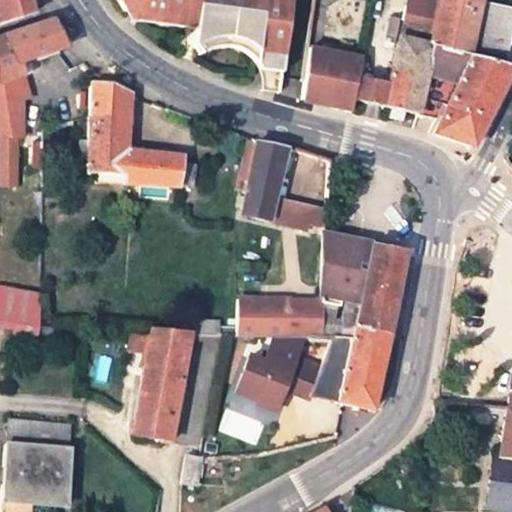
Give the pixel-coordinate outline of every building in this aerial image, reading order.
[(0,0),(0,24),(31,16),(27,0),(0,0)] [(143,15),(197,22),(196,29),(195,44),(197,50),(204,46),(212,44),(223,42),(234,44),(247,49),(257,56),(256,65),(281,68),(291,0),(286,0),(118,0),(125,13),(143,15)] [(501,66),(511,15),(477,6),(478,0),(438,0),(431,34),(429,47),(431,48),(501,66)] [(197,22),(143,15),(142,23),(196,29),(197,22)] [(0,89),(4,88),(22,84),(17,65),(65,48),(50,23),(0,39),(0,89)] [(357,80),(354,102),(388,111),(400,114),(415,118),(431,48),(429,47),(431,34),(400,27),(386,86),(357,80)] [(212,44),(204,46),(197,50),(200,57),(213,52),(219,50),(231,51),(240,53),(248,57),(256,65),(257,56),(247,49),(234,44),(223,42),(212,44)] [(415,118),(437,124),(431,135),(445,140),(469,150),(511,69),(501,66),(431,48),(415,118)] [(319,53),(306,51),(304,70),(302,70),(297,100),(312,104),(319,53)] [(360,59),(319,53),(312,104),(335,110),(352,114),(354,102),(357,80),(360,59)] [(278,95),(281,68),(256,65),(257,66),(260,78),(261,87),(261,93),(278,95)] [(120,177),(120,187),(177,190),(180,164),(180,159),(125,153),(130,98),(90,85),(86,176),(92,176),(120,177)] [(0,107),(8,105),(4,88),(0,89),(0,107)] [(400,114),(388,111),(385,120),(392,122),(398,124),(400,114)] [(54,125),(55,133),(73,129),(73,120),(54,125)] [(27,146),(27,183),(39,183),(40,133),(27,134),(27,146)] [(0,136),(0,147),(27,146),(27,134),(0,136)] [(239,217),(267,224),(273,199),(284,151),(259,145),(249,143),(237,188),(245,191),(239,217)] [(180,164),(177,190),(191,191),(194,166),(180,164)] [(120,177),(92,176),(92,185),(120,187),(120,177)] [(325,186),(313,183),(308,207),(323,210),(325,186)] [(273,199),(267,224),(296,231),(299,205),(273,199)] [(308,207),(299,205),(296,231),(322,236),(323,210),(308,207)] [(349,337),(384,338),(402,251),(322,236),(318,304),(316,337),(329,337),(349,337)] [(0,288),(0,325),(13,329),(12,338),(34,341),(37,330),(38,296),(0,288)] [(286,337),(287,303),(234,302),(234,337),(272,337),(286,337)] [(318,304),(287,303),(286,337),(301,337),(316,337),(318,304)] [(217,324),(193,323),(192,335),(217,336),(217,324)] [(37,330),(34,341),(49,344),(51,331),(37,330)] [(130,436),(168,444),(187,335),(148,334),(130,436)] [(286,337),(272,337),(262,363),(246,357),(231,392),(254,402),(256,396),(273,403),(281,384),(286,387),(284,390),(306,399),(306,398),(318,367),(293,357),(301,337),(286,337)] [(306,398),(335,403),(349,337),(329,337),(318,367),(306,398)] [(349,337),(335,403),(368,411),(384,338),(349,337)] [(507,405),(497,457),(497,458),(491,458),(486,508),(511,509),(511,396),(509,396),(507,405)] [(6,422),(5,444),(66,450),(68,427),(6,422)] [(5,444),(0,500),(0,511),(26,511),(27,505),(62,509),(66,450),(5,444)] [(194,490),(199,460),(185,457),(179,487),(194,490)] [(348,511),(351,494),(317,511),(348,511)]
